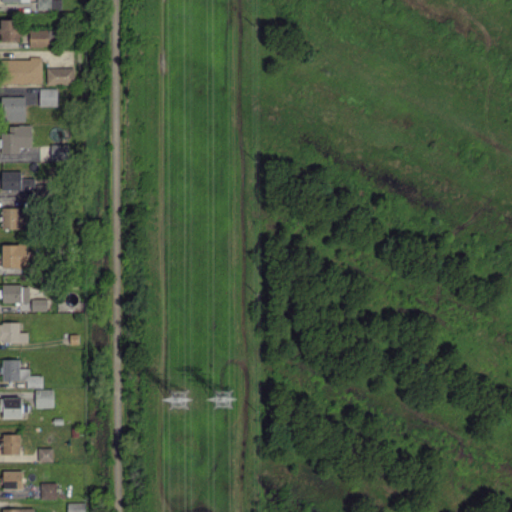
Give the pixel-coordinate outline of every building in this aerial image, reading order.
[(36,0),(36,8),(50,9),(50,0),(36,0)] [(18,40),(18,19),(1,19),(1,40),(18,40)] [(29,29),(29,45),(53,46),(54,29),(29,29)] [(41,82),(41,58),(3,58),(3,83),(41,82)] [(73,66),(46,67),(46,83),(74,83),(73,66)] [(39,105),(56,105),(56,88),(39,87),(39,105)] [(25,96),(2,95),(1,120),(25,121),(25,96)] [(19,152),(19,146),(32,146),(31,124),(8,125),(9,131),(0,132),(1,152),(19,152)] [(20,170),(1,170),(1,189),(33,188),(33,177),(20,177),(20,170)] [(2,227),(25,227),(25,206),(1,207),(2,227)] [(23,244),(2,243),(1,266),(22,266),(23,244)] [(29,301),(28,283),(2,284),(2,301),(29,301)] [(31,310),(46,310),(47,298),(31,298),(31,310)] [(0,341),(27,341),(27,331),(19,331),(19,321),(0,321),(0,341)] [(53,406),(53,388),(34,388),(35,406),(53,406)] [(20,396),(0,396),(0,416),(21,416),(20,396)] [(19,433),(3,433),(3,453),(19,453),(19,433)] [(37,460),(52,460),(52,447),(38,447),(37,460)] [(3,488),(22,488),(22,470),(2,470),(3,488)] [(56,498),(56,482),(39,482),(40,498),(56,498)] [(84,511),(85,501),(67,501),(66,511),(84,511)]
